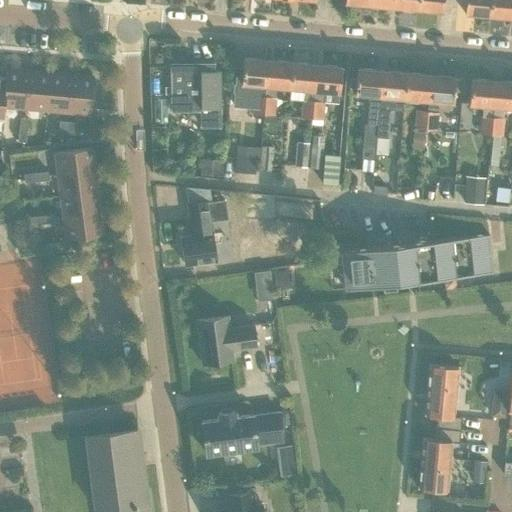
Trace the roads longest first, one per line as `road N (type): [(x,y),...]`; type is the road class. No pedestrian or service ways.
road 1 (residential): [(179,511),(135,176),(133,25)]
road 2 (residential): [(511,52),(163,20),(133,25)]
road 3 (residential): [(133,25),(0,13)]
